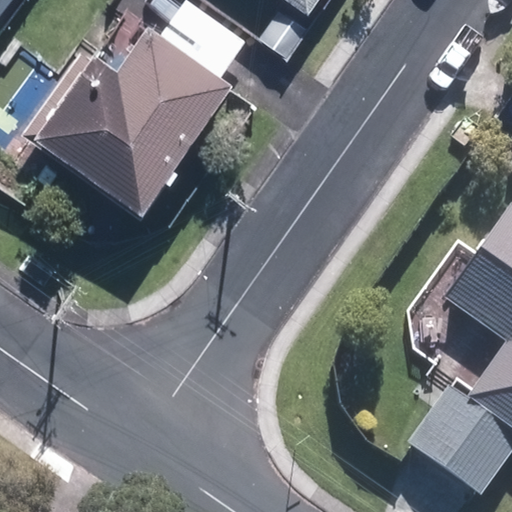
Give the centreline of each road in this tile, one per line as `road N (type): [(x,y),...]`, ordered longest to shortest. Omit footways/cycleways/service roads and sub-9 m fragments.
road 1 (residential): [(138,445),(453,0)]
road 2 (residential): [(0,347),(138,445)]
